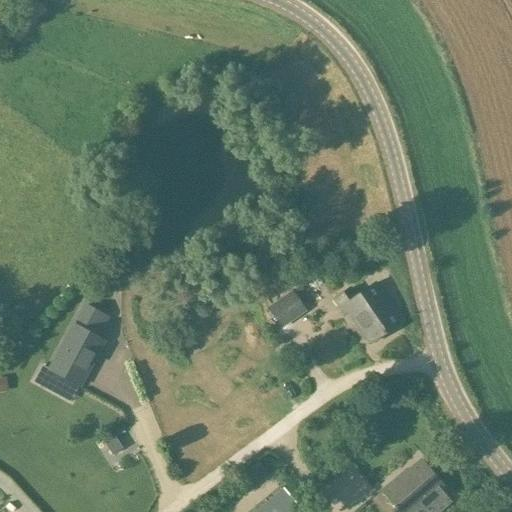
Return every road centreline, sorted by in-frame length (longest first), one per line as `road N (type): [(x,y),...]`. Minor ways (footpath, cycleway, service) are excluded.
road 1 (tertiary): [(444,361),(386,133),(346,48),(293,0)]
road 2 (unclassified): [(444,361),(353,376),(172,511)]
road 3 (tertiary): [(511,472),(444,361)]
